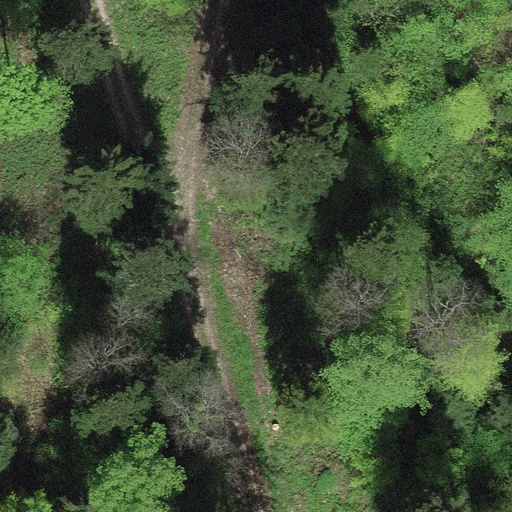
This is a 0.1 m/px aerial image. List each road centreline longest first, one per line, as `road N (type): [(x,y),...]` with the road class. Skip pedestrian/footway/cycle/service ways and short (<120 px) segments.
road 1 (track): [(226,0),(185,217),(260,511)]
road 2 (track): [(185,217),(108,0)]
